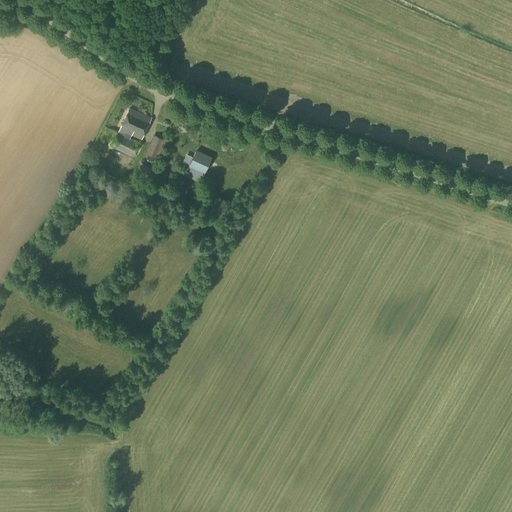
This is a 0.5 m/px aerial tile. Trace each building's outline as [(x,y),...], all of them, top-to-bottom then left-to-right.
[(141,140),(151,118),(129,108),(111,147),(133,157),(139,143),(128,138),(130,135),(141,140)] [(167,148),(169,142),(154,135),(145,154),(148,155),(146,159),(155,164),(158,159),(164,147),(167,148)] [(199,182),(210,157),(196,151),(185,176),(199,182)] [(153,182),(158,171),(143,164),(138,174),(153,182)] [(176,191),(182,180),(175,176),(169,187),(176,191)]
